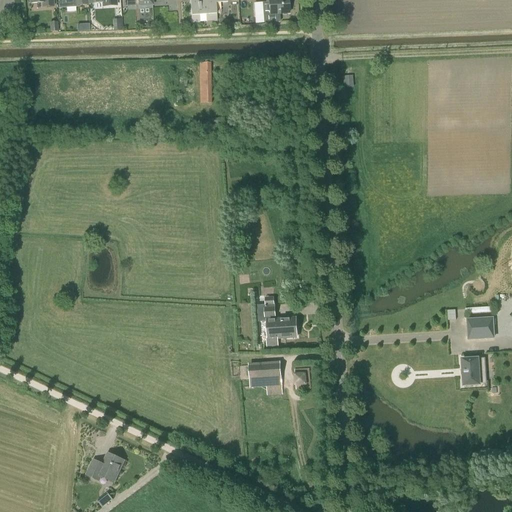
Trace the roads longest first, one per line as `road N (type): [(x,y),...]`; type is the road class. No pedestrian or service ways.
road 1 (tertiary): [(351,511),(314,0)]
road 2 (track): [(0,370),(299,511)]
